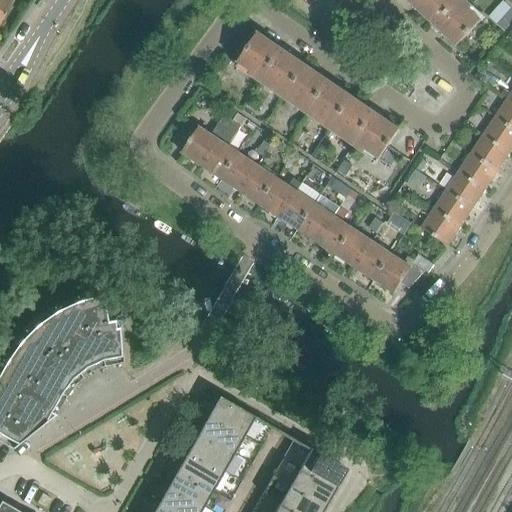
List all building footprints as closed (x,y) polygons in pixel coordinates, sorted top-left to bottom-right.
[(0,0),(0,23),(11,3),(5,0),(0,0)] [(405,0),(415,9),(423,0),(405,0)] [(423,0),(415,9),(435,28),(456,48),(481,22),(469,11),(472,9),(462,0),(423,0)] [(250,76),(284,99),(306,66),(259,34),(239,64),(252,73),(250,76)] [(284,99),(331,130),(353,98),(306,66),(284,99)] [(331,130),(364,153),(366,150),(380,159),(400,130),(353,98),(331,130)] [(511,101),(508,99),(496,118),(511,128),(511,101)] [(511,128),(496,118),(484,136),(510,153),(511,150),(511,128)] [(183,154),(203,167),(220,142),(200,129),(183,154)] [(484,136),(472,154),(498,172),(510,153),(484,136)] [(203,167),(222,180),(239,154),(220,142),(203,167)] [(222,180),(241,193),(258,167),(239,154),(222,180)] [(472,154),(459,173),(485,190),(498,172),(472,154)] [(260,205),(277,179),(258,167),(241,193),(260,205)] [(459,173),(447,191),(473,208),(485,190),(459,173)] [(280,218),(297,192),(277,179),(260,205),(280,218)] [(447,191),(435,209),(461,227),(473,208),(447,191)] [(280,218),(299,230),(316,205),(297,192),(280,218)] [(335,217),(316,205),(299,230),(318,243),(335,217)] [(461,227),(435,209),(422,228),(448,245),(461,227)] [(318,243),(337,256),(354,230),(335,217),(318,243)] [(354,230),(337,256),(356,268),(373,243),(354,230)] [(356,268),(375,281),(392,255),(373,243),(356,268)] [(392,255),(375,281),(395,294),(401,284),(412,268),(392,255)] [(426,273),(414,265),(412,268),(401,284),(410,290),(426,273)] [(115,331),(113,323),(107,324),(102,297),(77,303),(56,314),(36,327),(19,345),(5,364),(0,373),(0,437),(16,446),(15,447),(16,448),(54,418),(55,417),(50,414),(60,397),(71,381),(85,370),(102,363),(120,359),(118,330),(115,331)] [(208,416),(244,436),(254,418),(219,398),(208,416)] [(198,434),(234,454),(244,436),(208,416),(198,434)] [(234,454),(198,434),(188,452),(224,472),(234,454)] [(346,471),(309,451),(299,468),(336,489),(346,471)] [(188,452),(178,470),(213,490),(224,472),(188,452)] [(326,507),(336,489),(299,468),(289,486),(326,507)] [(178,470),(167,488),(203,508),(213,490),(178,470)] [(322,511),(326,507),(289,486),(279,504),(293,511),(322,511)] [(200,511),(203,508),(167,488),(157,506),(168,511),(200,511)] [(42,494),(37,504),(46,509),(52,500),(42,494)] [(16,511),(0,503),(0,502),(0,511),(16,511)]
